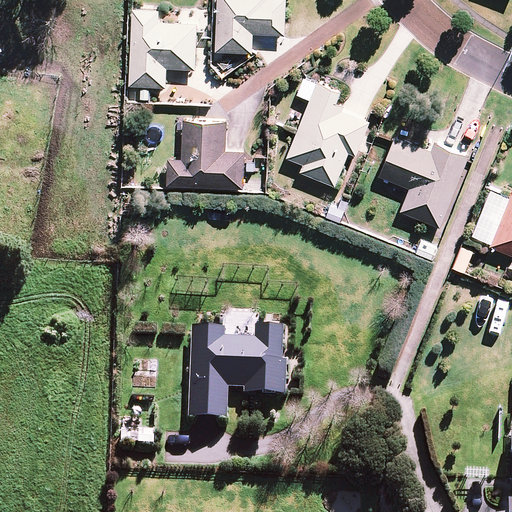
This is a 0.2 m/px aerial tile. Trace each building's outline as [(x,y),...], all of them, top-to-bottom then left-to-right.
[(218,0),(216,49),(254,51),(254,32),(286,33),(287,0),(218,0)] [(133,7),(130,84),(167,85),(168,67),(197,68),(199,21),(160,20),(161,8),(133,7)] [(343,88),(319,79),(288,156),(304,162),(301,170),(336,185),(350,151),(358,154),(372,120),(344,108),(346,103),(338,100),(343,88)] [(169,156),(168,184),(244,187),(246,149),(227,149),(228,120),(184,118),(182,157),(169,156)] [(442,225),(470,154),(436,140),(433,148),(396,134),(381,174),(411,186),(402,209),(442,225)] [(511,192),(491,244),(511,251),(511,192)] [(191,329),(188,420),(225,422),(227,390),(243,391),(243,396),(284,398),(286,363),(281,363),(282,329),(254,328),(254,340),(224,339),(224,331),(191,329)] [(140,425),(121,423),(120,445),(151,448),(153,434),(139,433),(140,425)]
